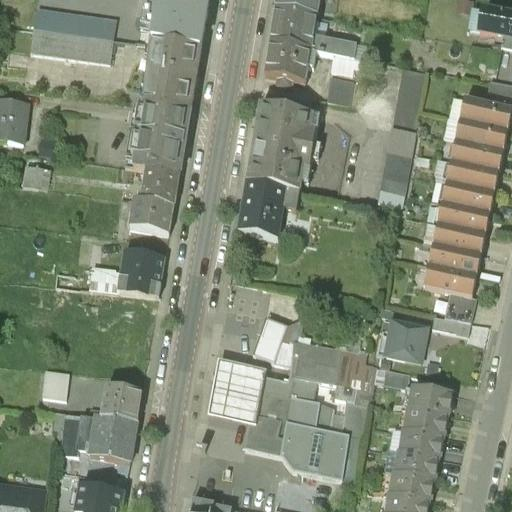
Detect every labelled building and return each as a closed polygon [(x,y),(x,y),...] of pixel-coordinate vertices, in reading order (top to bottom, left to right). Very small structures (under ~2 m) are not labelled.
[(149,0),(146,22),(150,23),(149,32),(155,33),(153,53),(201,59),(210,0),(149,0)] [(319,0),(279,0),(276,19),(315,25),(319,0)] [(511,22),(483,18),(480,39),(503,43),(511,44),(511,22)] [(38,19),(34,40),(114,48),(117,29),(38,19)] [(315,25),(276,19),(270,53),(310,60),(315,61),(333,64),(336,49),(312,45),(315,25)] [(114,48),(34,40),(31,63),(111,73),(114,48)] [(511,44),(503,43),(501,55),(511,56),(511,44)] [(356,52),(336,49),(333,64),(353,67),(356,52)] [(201,59),(153,53),(151,67),(146,66),(144,80),(196,87),(201,59)] [(310,60),(270,53),(265,84),(277,86),(276,92),(297,96),(298,89),(305,90),(307,74),(313,74),(315,61),(310,60)] [(353,67),(333,64),(331,78),(351,81),(353,67)] [(424,79),(401,76),(391,136),(415,140),(424,79)] [(196,87),(144,80),(140,115),(144,116),(190,121),(196,87)] [(354,86),(331,82),(326,106),(350,111),(354,86)] [(511,93),(490,90),(487,102),(496,104),(497,103),(511,106),(511,93)] [(511,118),(511,106),(497,103),(496,104),(494,115),(465,108),(460,130),(461,130),(507,140),(511,118)] [(27,113),(0,109),(0,150),(22,153),(27,113)] [(312,123),(261,114),(247,190),(299,199),(303,175),(309,176),(316,138),(310,137),(312,123)] [(190,121),(144,116),(143,124),(142,129),(134,128),(126,176),(147,179),(179,183),(188,130),(190,121)] [(507,140),(461,130),(456,150),(502,160),(507,140)] [(415,140),(391,136),(378,210),(396,213),(401,214),(415,140)] [(52,149),(42,147),(40,163),(49,165),(52,149)] [(502,160),(456,150),(452,171),(498,181),(502,160)] [(498,181),(452,171),(448,192),(493,201),(498,181)] [(43,178),(27,175),(23,196),(39,198),(43,178)] [(179,183),(147,179),(142,211),(173,216),(179,183)] [(299,199),(247,191),(238,240),(278,247),(283,216),(296,218),(299,199)] [(493,201),(448,192),(443,212),(489,222),(493,201)] [(142,211),(133,209),(132,224),(135,224),(134,237),(169,242),(173,216),(142,211)] [(489,222),(443,212),(439,233),(484,243),(489,222)] [(484,243),(439,233),(434,253),(480,263),(484,243)] [(480,263),(434,253),(430,274),(476,284),(480,263)] [(165,267),(126,260),(118,303),(158,308),(165,267)] [(430,274),(429,274),(424,295),(450,301),(472,305),(476,284),(430,274)] [(472,305),(450,301),(444,325),(458,328),(470,330),(476,306),(472,305)] [(444,325),(434,324),(432,336),(456,341),(458,328),(444,325)] [(427,335),(392,328),(385,363),(421,369),(427,335)] [(265,329),(253,367),(274,373),(286,335),(265,329)] [(362,360),(292,350),(287,382),(315,385),(314,390),(334,392),(332,407),(352,410),(355,389),(369,391),(373,365),(361,364),(362,360)] [(245,433),(246,427),(253,428),(261,383),(217,374),(208,426),(245,433)] [(409,379),(384,375),(382,390),(408,393),(409,379)] [(44,405),(85,406),(86,378),(45,377),(44,405)] [(242,453),(278,459),(292,477),(338,485),(345,444),(328,441),(332,415),(310,412),(314,390),(315,385),(287,382),(286,387),(261,383),(253,428),(246,427),(245,433),(242,453)] [(452,399),(413,394),(410,416),(447,422),(449,422),(452,399)] [(142,401),(108,396),(103,427),(137,431),(142,401)] [(410,416),(407,416),(404,437),(442,442),(445,443),(447,422),(410,416)] [(103,427),(97,427),(94,450),(88,452),(86,460),(92,463),(91,466),(130,472),(137,431),(103,427)] [(404,437),(403,437),(400,459),(435,464),(439,464),(442,442),(404,437)] [(400,459),(398,459),(395,480),(431,485),(432,485),(435,464),(400,459)] [(395,480),(394,480),(391,501),(429,507),(431,485),(395,480)] [(233,511),(236,495),(195,488),(191,511),(233,511)] [(42,511),(44,500),(0,493),(0,511),(42,511)] [(76,511),(122,511),(125,497),(106,494),(105,499),(80,494),(76,511)] [(391,501),(390,501),(388,511),(427,511),(429,507),(391,501)]
